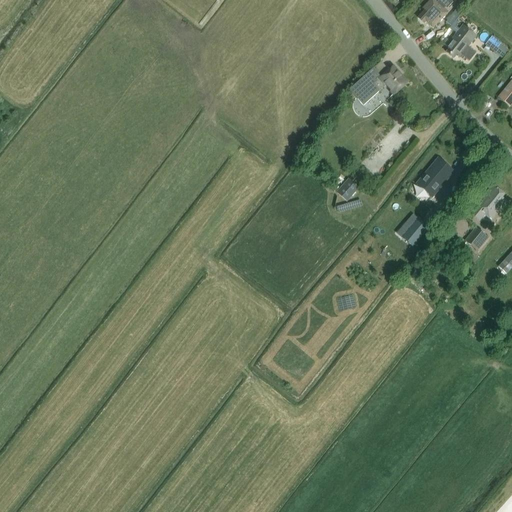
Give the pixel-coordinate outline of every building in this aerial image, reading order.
[(425,11),(418,19),(423,24),(425,22),(433,29),(448,12),(444,9),(445,7),(447,9),(452,3),(449,0),(437,0),(438,1),(437,2),(433,0),(430,0),(423,9),(425,11)] [(446,53),(453,59),(456,56),(458,58),(460,55),(469,62),(476,53),(468,46),(476,36),(464,27),(463,26),(459,31),(446,47),(449,49),(446,53)] [(485,46),(494,52),(500,44),(492,37),(485,46)] [(381,62),(364,78),(349,91),(362,106),(377,93),(386,86),(394,95),(406,84),(392,68),(388,72),(380,64),(381,63),(381,62)] [(511,104),(511,80),(497,98),(509,108),(511,104)] [(373,98),(366,106),(372,112),(380,105),(373,98)] [(440,180),(450,169),(442,162),(436,169),(429,163),(425,167),(432,173),(440,180)] [(347,202),(359,188),(349,179),(337,193),(347,202)] [(490,189),(475,208),(469,214),(479,222),(484,216),(490,220),(499,209),(506,201),(502,197),(503,195),(495,188),(493,191),(490,189)] [(416,246),(431,228),(420,219),(405,237),(416,246)] [(476,228),(464,241),(477,252),(485,242),(483,240),(486,236),(476,228)] [(458,263),(468,270),(478,257),(468,249),(458,263)] [(511,268),(511,252),(498,268),(506,275),(511,268)]
